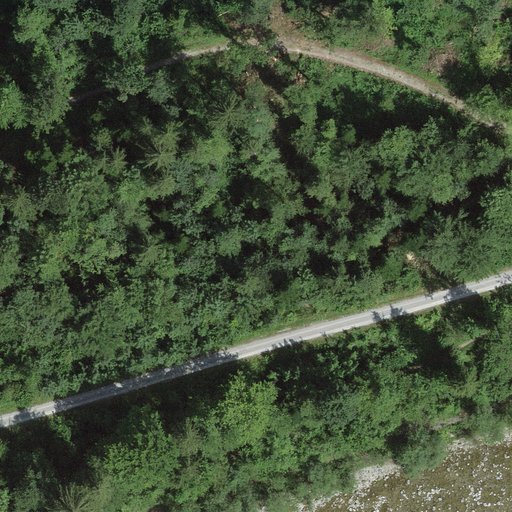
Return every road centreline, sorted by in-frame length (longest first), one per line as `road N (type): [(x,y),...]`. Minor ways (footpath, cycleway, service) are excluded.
road 1 (track): [(0,120),(209,45),(247,39),(372,64),(511,128)]
road 2 (track): [(0,425),(511,279)]
